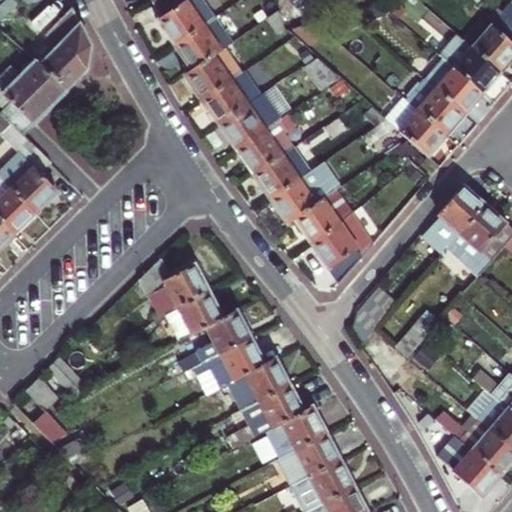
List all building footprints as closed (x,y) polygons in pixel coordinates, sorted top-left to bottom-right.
[(160,21),(177,46),(206,26),(189,0),(161,0),(157,2),(156,3),(165,17),(160,21)] [(216,19),(203,0),(189,0),(206,26),(216,19)] [(94,44),(76,8),(50,34),(61,46),(43,65),(69,91),(90,71),(94,44)] [(282,8),(271,16),(283,32),(289,27),(282,8)] [(321,18),(339,34),(358,15),(351,10),(321,18)] [(475,48),(503,73),(511,61),(511,17),(507,13),(475,48)] [(235,42),(218,18),(216,19),(206,26),(223,50),(226,48),(235,42)] [(177,46),(194,70),(215,55),(223,50),(206,26),(177,46)] [(454,40),(440,54),(445,59),(457,69),(470,54),(454,40)] [(245,74),(226,48),(223,50),(215,55),(233,82),(245,74)] [(503,73),(475,48),(470,54),(457,69),(484,94),(503,73)] [(186,76),(204,102),(233,82),(215,55),(194,70),(186,76)] [(427,79),(439,89),(457,69),(445,59),(427,79)] [(16,126),(25,135),(69,91),(43,65),(39,61),(22,79),(11,69),(0,79),(0,90),(13,104),(0,117),(0,129),(6,136),(16,126)] [(484,94),(457,69),(439,89),(466,115),(484,94)] [(412,101),(421,109),(439,89),(427,79),(409,99),(412,101)] [(204,102),(221,126),(250,106),(233,82),(204,102)] [(466,115),(439,89),(421,109),(449,135),(466,115)] [(282,120),(265,95),(250,106),(267,130),(282,120)] [(412,101),(393,123),(396,125),(402,131),(421,109),(412,101)] [(364,115),(376,126),(387,118),(373,105),(364,115)] [(250,106),(221,126),(238,150),(267,130),(250,106)] [(449,135),(421,109),(402,131),(411,139),(430,157),(449,135)] [(376,126),(363,134),(369,143),(396,125),(393,123),(387,118),(376,126)] [(3,178),(15,190),(38,214),(61,192),(43,174),(54,164),(25,135),(16,126),(6,136),(24,154),(1,175),(3,178)] [(238,150),(254,175),(283,154),(267,130),(238,150)] [(422,168),(431,157),(430,157),(411,139),(400,148),(415,162),(422,168)] [(283,154),(254,175),(271,198),(300,178),(283,154)] [(340,190),(321,163),(300,178),(318,205),(336,193),(340,190)] [(3,178),(0,180),(0,204),(15,190),(3,178)] [(289,225),(297,220),(318,205),(300,178),(271,198),(289,225)] [(485,203),(465,185),(440,214),(443,216),(425,236),(444,252),(450,245),(485,203)] [(0,219),(16,236),(38,214),(15,190),(0,204),(0,219)] [(314,244),(342,224),(353,217),(336,193),(318,205),(297,220),(314,244)] [(507,244),(511,237),(511,227),(485,203),(450,245),(481,274),(507,244)] [(353,217),(342,224),(365,257),(375,244),(353,217)] [(0,219),(0,251),(16,236),(0,219)] [(342,224),(314,244),(341,284),(365,257),(342,224)] [(481,274),(493,285),(511,262),(511,248),(507,244),(481,274)] [(164,260),(143,281),(151,296),(153,295),(165,317),(168,315),(212,292),(197,265),(173,277),(164,260)] [(416,282),(403,270),(378,299),(391,311),(416,282)] [(168,315),(182,343),(210,328),(226,320),(212,292),(168,315)] [(241,312),(226,320),(210,328),(223,354),(254,338),(241,312)] [(236,381),(267,365),(254,338),(223,354),(236,381)] [(411,359),(400,349),(382,369),(393,378),(411,359)] [(188,373),(206,363),(201,354),(183,364),(188,373)] [(80,376),(63,358),(51,369),(69,387),(80,376)] [(236,381),(230,384),(244,411),(263,401),(293,386),(279,359),(267,365),(236,381)] [(211,372),(206,363),(188,373),(192,381),(211,372)] [(43,377),(29,390),(47,408),(60,396),(43,377)] [(511,408),(511,382),(499,398),(511,408)] [(307,412),(293,386),(263,401),(275,428),(286,423),(307,412)] [(481,419),(511,445),(511,408),(499,398),(481,419)] [(244,411),(258,437),(268,432),(272,430),(275,428),(263,401),(244,411)] [(285,457),(300,450),(330,434),(316,407),(307,412),(286,423),(275,428),(272,430),(268,432),(282,459),(285,457)] [(445,410),(437,418),(457,435),(463,440),(470,432),(445,410)] [(470,432),(463,440),(503,475),(511,463),(511,445),(481,419),(470,432)] [(314,476),(344,460),(330,434),(300,450),(285,457),(282,459),(295,486),(314,476)] [(503,475),(457,435),(439,456),(456,470),(455,472),(484,497),(503,475)] [(327,502),(357,487),(344,460),(314,476),(295,486),(310,511),(327,502)] [(332,511),(370,511),(357,487),(327,502),(332,511)] [(332,511),(327,502),(310,511),(332,511)]
